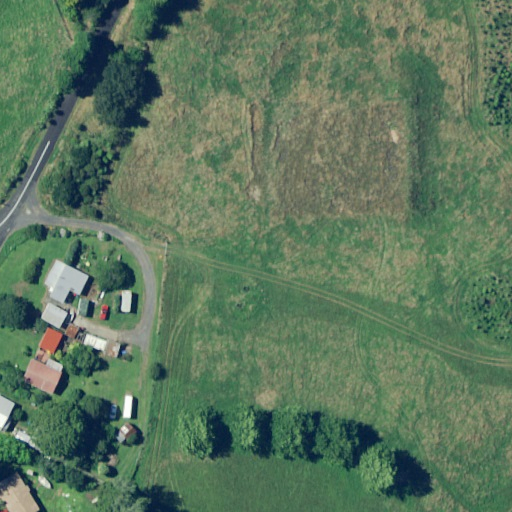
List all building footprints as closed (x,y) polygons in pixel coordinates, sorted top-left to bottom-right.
[(89,277),(56,260),(43,283),(53,288),(48,297),(62,304),(69,291),(79,296),(89,277)] [(68,314),(49,304),(41,318),(60,329),(68,314)] [(79,328),(71,324),(65,334),(73,339),(79,328)] [(59,332),(47,327),(39,347),(51,352),(59,332)] [(121,346),(107,340),(102,354),(116,359),(121,346)] [(49,368),(31,359),(21,381),(51,395),(64,367),(52,361),(49,368)] [(15,404),(0,396),(0,430),(5,433),(12,418),(9,416),(15,404)] [(130,431),(123,426),(114,438),(121,443),(130,431)] [(19,474),(0,483),(0,495),(8,511),(36,511),(39,511),(19,474)]
